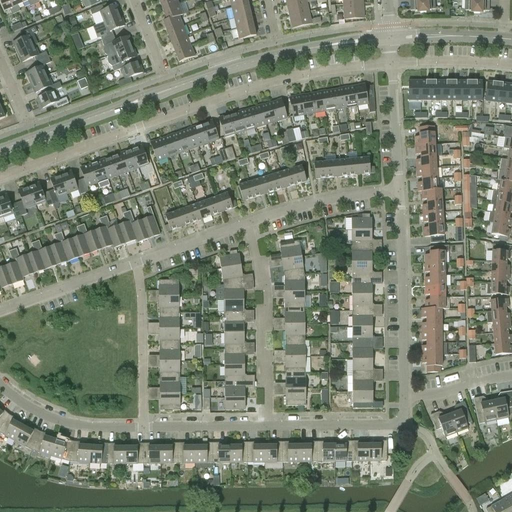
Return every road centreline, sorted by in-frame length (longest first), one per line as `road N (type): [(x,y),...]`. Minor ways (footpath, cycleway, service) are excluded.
road 1 (residential): [(392,62),(267,84),(0,179)]
road 2 (residential): [(0,151),(235,67),(391,37)]
road 3 (residential): [(403,398),(399,192)]
road 4 (residential): [(268,425),(260,265),(247,225)]
road 5 (residential): [(143,427),(140,263)]
road 6 (residential): [(403,398),(403,424),(268,425)]
road 7 (residential): [(247,225),(333,199),(399,192)]
road 8 (residential): [(143,427),(48,417),(0,387)]
road 9 (residential): [(0,311),(140,263)]
road 10 (residential): [(399,192),(392,62)]
road 11 (residential): [(268,425),(143,427)]
road 12 (residential): [(511,62),(392,62)]
